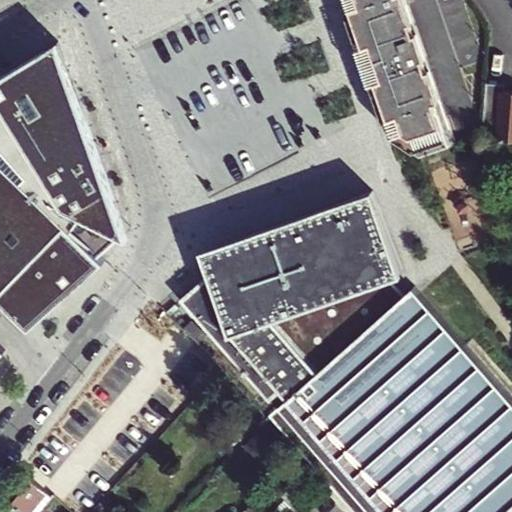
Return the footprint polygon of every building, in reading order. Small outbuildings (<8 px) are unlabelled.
[(459,143),(408,0),(343,0),(390,134),(422,155),(459,143)] [(0,294),(35,329),(131,238),(59,42),(0,77),(0,294)] [(488,82),(482,137),(511,140),(511,90),(506,90),(507,84),(488,82)] [(265,228),(209,247),(214,252),(222,262),(210,273),(182,298),(272,399),(284,387),(291,396),(281,405),(362,511),(507,511),(511,508),(511,394),(421,292),(416,286),(406,294),(394,280),(407,274),(387,223),(374,189),(360,194),(358,195),(266,227),(265,228)] [(173,306),(167,311),(168,312),(171,315),(176,310),(173,306)] [(0,361),(9,353),(0,346),(0,361)] [(40,470),(6,511),(33,511),(49,493),(54,497),(89,453),(67,436),(40,470)]
